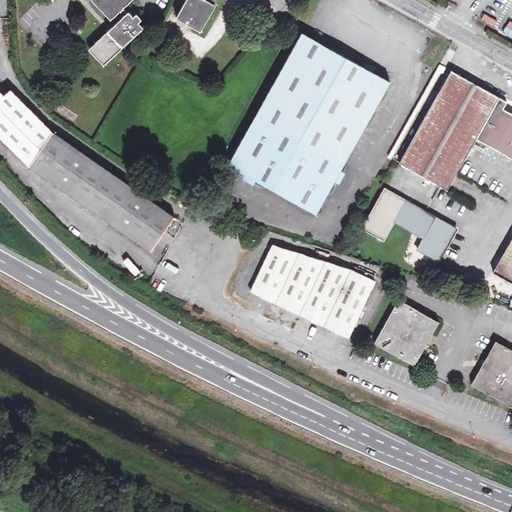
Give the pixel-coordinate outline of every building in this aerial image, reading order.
[(124,9),(133,0),(92,0),(112,21),(119,14),(124,9)] [(191,0),(179,23),(201,35),(221,0),(191,0)] [(129,14),(124,9),(119,14),(123,19),(88,50),(103,67),(147,28),(141,22),(144,20),(139,14),(136,17),(131,12),(129,14)] [(511,38),(511,23),(507,22),(502,36),(511,38)] [(318,217),(390,82),(309,38),(303,35),(232,169),(318,217)] [(511,117),(504,112),(507,106),(506,105),(451,75),(399,168),(448,195),(459,173),(476,144),(511,163),(511,117)] [(56,140),(9,96),(2,103),(0,100),(0,144),(29,172),(40,179),(155,255),(178,221),(56,140)] [(414,134),(405,129),(390,157),(399,161),(414,134)] [(439,262),(455,228),(385,191),(365,229),(385,239),(394,223),(424,239),(418,251),(439,262)] [(511,282),(511,243),(496,273),(511,282)] [(353,341),(380,287),(357,275),(277,249),(255,292),(353,341)] [(426,347),(430,340),(432,335),(440,321),(399,300),(376,345),(417,366),(421,358),(426,347)] [(486,362),(482,371),(474,387),(511,405),(511,349),(496,342),(486,362)]
